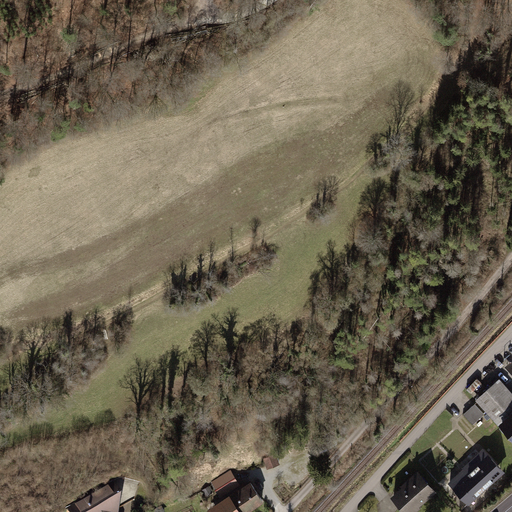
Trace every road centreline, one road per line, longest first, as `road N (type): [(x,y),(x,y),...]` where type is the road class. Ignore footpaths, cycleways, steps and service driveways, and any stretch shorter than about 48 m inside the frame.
road 1 (unclassified): [(285,511),(511,258)]
road 2 (track): [(0,93),(253,0)]
